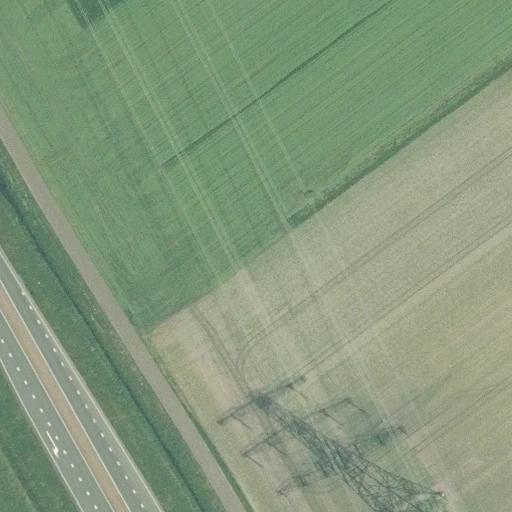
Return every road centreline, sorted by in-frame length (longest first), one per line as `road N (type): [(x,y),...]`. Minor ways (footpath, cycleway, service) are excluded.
road 1 (unclassified): [(233,511),(0,107)]
road 2 (trunk): [(138,511),(0,270)]
road 3 (trunk): [(0,322),(106,511)]
